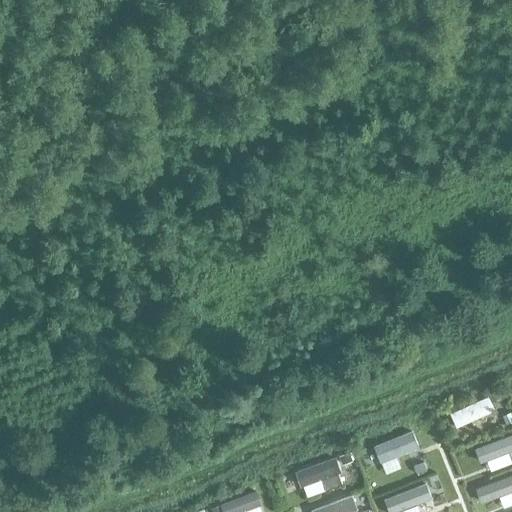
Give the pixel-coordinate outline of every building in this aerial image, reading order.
[(447,408),(451,424),(492,413),(488,398),(447,408)] [(507,425),(511,422),(511,413),(511,412),(503,415),(507,425)] [(379,434),(387,457),(418,446),(410,423),(379,434)] [(511,440),(504,444),(500,435),(473,446),(480,464),(511,452),(511,440)] [(350,455),(340,458),(343,466),(353,462),(350,455)] [(336,458),(296,472),(297,474),(300,483),(302,483),(321,476),(326,491),(343,485),(340,477),(337,470),(340,469),(336,458)] [(423,463),(413,467),(416,475),(426,471),(423,463)] [(491,492),(511,483),(511,469),(486,480),(491,492)] [(220,499),(223,511),(257,505),(254,491),(220,499)] [(353,511),(349,496),(308,507),(309,511),(353,511)]
